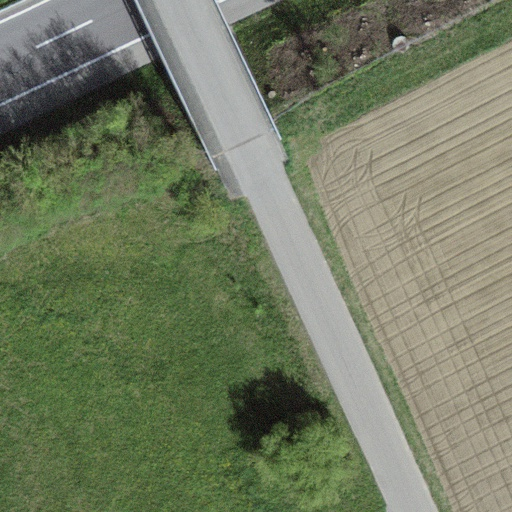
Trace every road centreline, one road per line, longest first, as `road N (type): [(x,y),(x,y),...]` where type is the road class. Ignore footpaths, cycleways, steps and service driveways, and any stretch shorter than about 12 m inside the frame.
road 1 (tertiary): [(406,511),(246,149)]
road 2 (tertiary): [(176,0),(246,149)]
road 3 (motorway): [(0,59),(128,0)]
